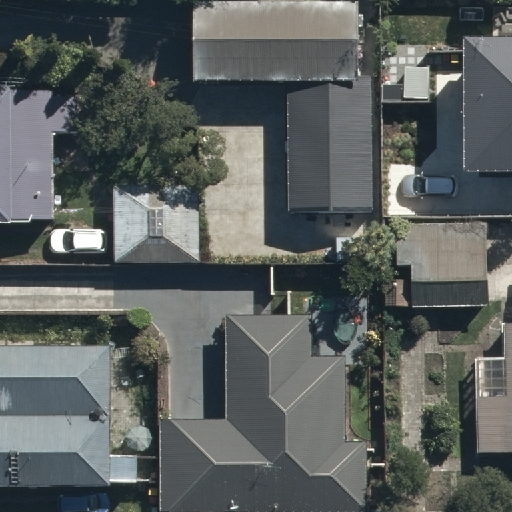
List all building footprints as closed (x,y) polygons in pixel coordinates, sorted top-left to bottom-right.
[(363,22),(199,18),(197,103),(297,105),(294,225),(372,226),(375,89),(362,89),(363,22)] [(511,37),(464,38),(466,169),(511,169),(511,37)] [(0,105),(0,239),(50,239),(48,104),(0,105)] [(119,194),(119,269),(192,269),(191,194),(119,194)] [(489,304),(489,216),(376,216),(376,263),(414,263),(415,304),(489,304)] [(160,408),(159,497),(362,499),(363,428),(344,427),(344,349),(308,349),(309,315),(221,314),(220,409),(160,408)] [(511,321),(507,321),(508,358),(492,358),(492,385),(473,385),(474,445),(511,444),(511,321)] [(0,475),(107,475),(107,336),(0,336),(0,475)]
